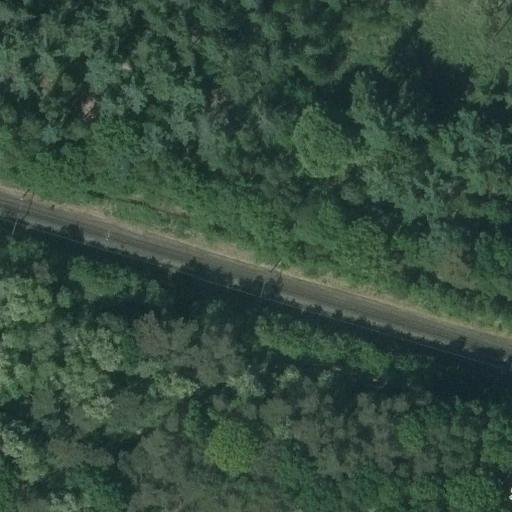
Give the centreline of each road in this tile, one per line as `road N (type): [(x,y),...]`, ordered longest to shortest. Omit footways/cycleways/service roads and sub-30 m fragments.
road 1 (track): [(0,503),(262,373),(271,356),(511,428)]
road 2 (track): [(0,34),(256,107),(372,129),(511,138)]
